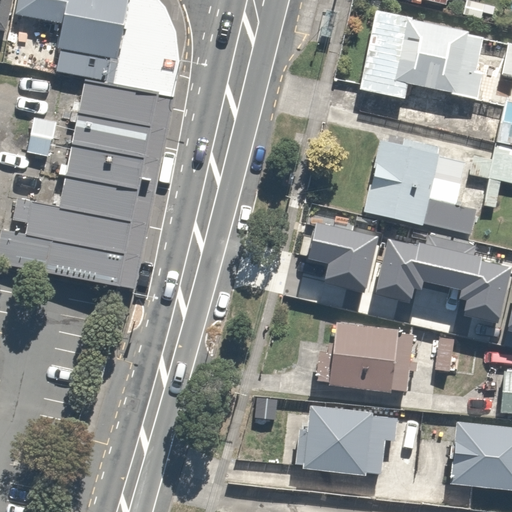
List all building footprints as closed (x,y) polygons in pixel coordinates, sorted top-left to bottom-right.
[(0,0),(0,34),(5,36),(11,0),(0,0)] [(128,0),(19,0),(16,17),(61,24),(56,50),(60,51),(56,74),(113,85),(128,0)] [(478,36),(365,9),(348,83),(396,94),(399,81),(472,98),(480,63),(472,61),(478,36)] [(511,75),(511,45),(499,42),(492,73),(511,78),(511,75)] [(58,213),(125,225),(148,97),(81,85),(58,213)] [(476,140),(482,115),(423,104),(422,106),(383,96),(378,117),(476,140)] [(511,98),(493,96),(487,139),(511,142),(511,98)] [(367,134),(352,208),(469,232),(474,207),(450,202),(459,161),(425,154),(427,146),(367,134)] [(465,176),(481,178),(477,205),(492,208),(496,180),(511,182),(511,142),(487,139),(484,158),(468,156),(465,176)] [(125,225),(15,205),(12,222),(28,225),(26,237),(2,233),(0,243),(0,268),(114,289),(125,225)] [(326,225),(315,285),(426,305),(430,286),(464,292),(471,252),(326,225)] [(398,390),(406,334),(406,330),(324,318),(318,360),(306,358),(304,377),(398,390)] [(455,336),(432,333),(427,370),(450,373),(455,336)] [(511,371),(491,370),(487,412),(511,413),(511,371)] [(286,461),(286,466),(372,472),(374,442),(388,443),(390,409),(299,402),(297,427),(289,426),(286,461)] [(511,424),(445,419),(440,479),(511,485),(511,424)]
